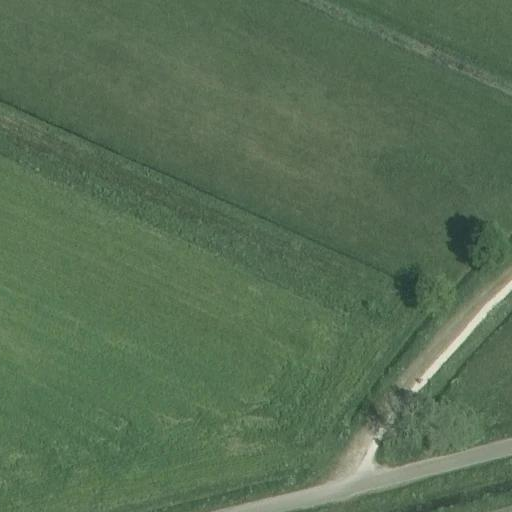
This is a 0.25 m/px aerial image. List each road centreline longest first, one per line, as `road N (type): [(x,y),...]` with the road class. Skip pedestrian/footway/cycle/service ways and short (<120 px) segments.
road 1 (track): [(511,262),(430,347),(329,494)]
road 2 (unclassified): [(256,511),(511,449)]
